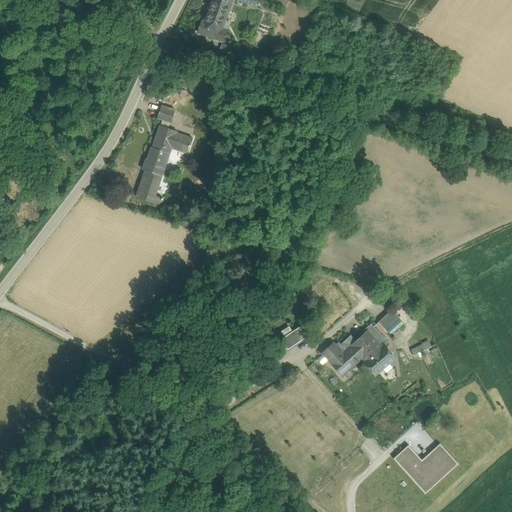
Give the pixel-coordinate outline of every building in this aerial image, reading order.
[(231,0),(211,0),(203,22),(203,23),(221,29),(231,0)] [(221,29),(203,23),(203,22),(201,22),(197,32),(224,41),(227,31),(221,29)] [(174,111),(161,106),(158,118),(171,122),(174,111)] [(161,126),(157,137),(158,138),(155,149),(151,148),(147,160),(146,160),(143,169),(145,170),(161,175),(172,144),(187,149),(188,147),(189,147),(192,139),(175,133),(176,131),(161,126)] [(161,175),(145,170),(136,197),(161,205),(162,202),(160,201),(161,199),(162,198),(154,195),(159,181),(160,182),(162,176),(161,175)] [(354,183),(356,178),(344,174),(342,179),(354,183)] [(298,219),(298,208),(269,209),(269,220),(298,219)] [(392,310),(383,318),(390,326),(399,318),(392,310)] [(390,326),(383,318),(378,322),(386,330),(390,326)] [(388,343),(371,324),(365,329),(367,332),(352,345),(348,340),(338,349),(334,344),(323,353),(342,375),(361,357),(366,362),(383,346),(384,347),(388,343)] [(285,336),(280,339),(287,350),(306,337),(299,327),(285,336)] [(419,350),(431,346),(429,341),(410,348),(413,357),(421,354),(419,350)] [(366,362),(365,362),(375,374),(394,358),(384,347),(383,346),(366,362)] [(360,360),(342,375),(345,379),(363,363),(360,360)] [(464,436),(445,454),(454,463),(473,446),(464,436)] [(408,445),(395,457),(416,479),(426,469),(411,453),(414,451),(408,445)] [(437,445),(424,458),(416,449),(414,451),(411,453),(426,469),(416,479),(425,490),(454,463),(445,454),(437,445)]
